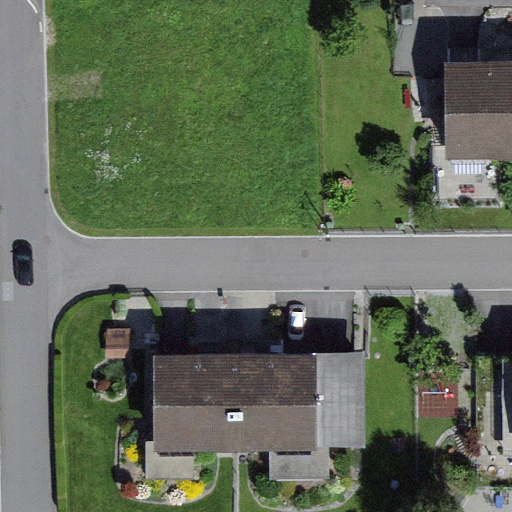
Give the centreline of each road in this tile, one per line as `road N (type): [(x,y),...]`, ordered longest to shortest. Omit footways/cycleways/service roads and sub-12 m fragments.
road 1 (residential): [(40,272),(511,271)]
road 2 (residential): [(40,272),(45,511)]
road 3 (residential): [(36,108),(40,272)]
